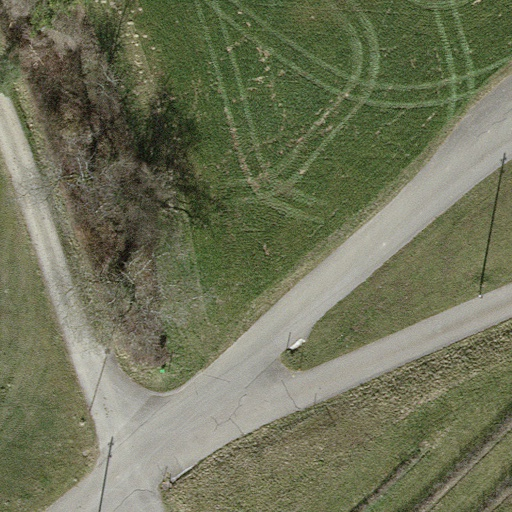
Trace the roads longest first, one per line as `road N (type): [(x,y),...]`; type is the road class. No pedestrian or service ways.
road 1 (residential): [(81,511),(511,129)]
road 2 (track): [(0,106),(135,471)]
